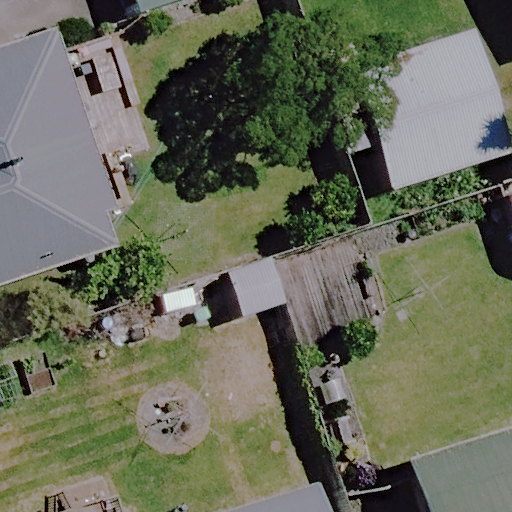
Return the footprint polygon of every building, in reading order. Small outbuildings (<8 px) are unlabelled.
[(192,0),(111,0),(119,23),(192,0)] [(501,160),(460,41),(331,86),(372,205),(501,160)] [(0,293),(105,258),(36,55),(0,67),(0,293)] [(373,336),(352,271),(272,298),(293,363),(373,336)] [(511,511),(511,423),(400,462),(414,511),(511,511)] [(262,511),(305,511),(302,500),(262,511)]
